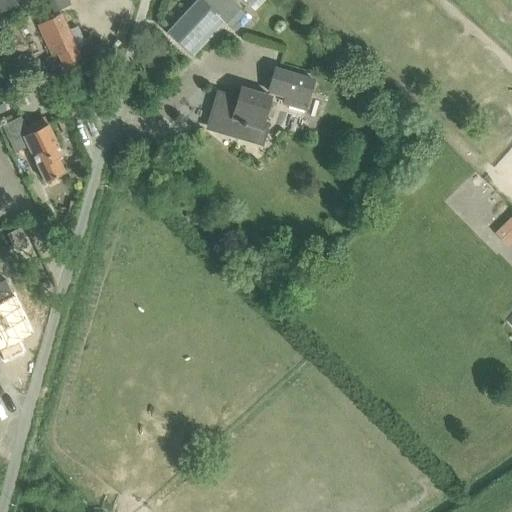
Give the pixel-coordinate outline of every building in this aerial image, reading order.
[(18,4),(16,0),(47,0),(53,12),(71,4),(68,0),(0,0),(0,11),(0,12),(18,4)] [(202,0),(203,0),(195,9),(193,7),(170,32),(187,49),(211,24),(208,22),(217,13),(227,22),(241,7),(232,0),(202,0)] [(59,54),(66,69),(86,60),(64,13),(40,24),(54,56),(59,54)] [(315,80),(277,68),(270,91),(308,103),(315,80)] [(215,131),(263,145),(268,128),(263,127),(272,96),(242,87),(240,97),(219,91),(211,117),(218,119),(215,131)] [(58,158),(64,155),(48,124),(29,133),(21,116),(3,125),(16,151),(29,145),(47,181),(65,172),(58,158)] [(511,213),(496,229),(510,243),(511,240),(511,213)] [(0,281),(0,349),(6,362),(25,353),(16,336),(29,330),(5,280),(0,281)] [(4,391),(0,392),(0,424),(16,418),(4,391)]
